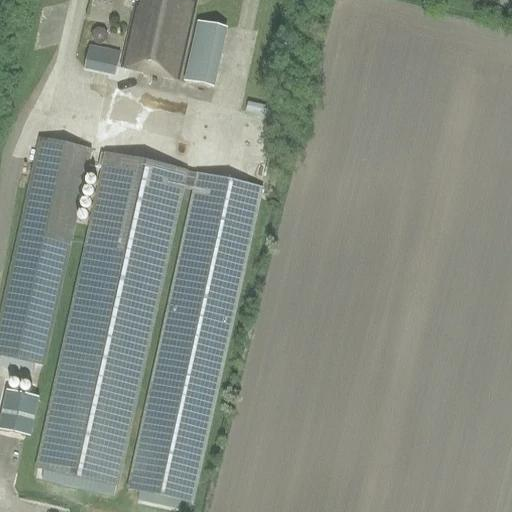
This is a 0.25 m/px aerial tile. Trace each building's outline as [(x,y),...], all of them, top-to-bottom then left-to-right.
[(179,82),(198,1),(194,0),(126,0),(137,2),(122,69),(179,82)] [(185,83),(214,90),(228,30),(198,23),(185,83)] [(121,53),(90,47),(85,69),(116,75),(121,53)] [(0,317),(0,357),(45,367),(92,152),(39,140),(0,317)] [(36,470),(118,488),(188,172),(105,154),(36,470)] [(127,491),(194,505),(264,189),(197,174),(127,491)] [(0,430),(32,438),(40,400),(7,393),(0,426),(0,430)]
